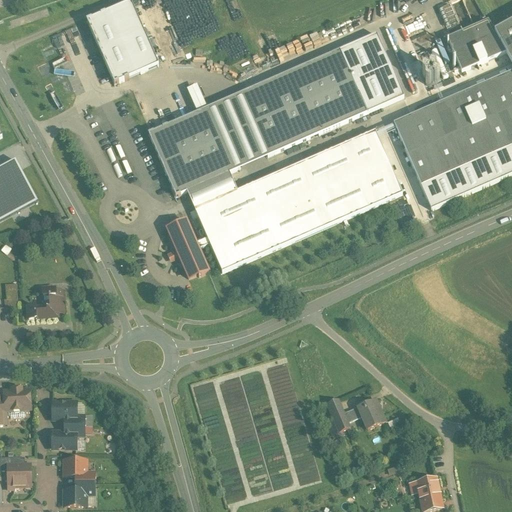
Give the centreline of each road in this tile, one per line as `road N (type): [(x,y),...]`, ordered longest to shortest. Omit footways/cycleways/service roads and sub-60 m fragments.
road 1 (tertiary): [(0,71),(137,336)]
road 2 (unclassified): [(511,437),(436,424),(307,310)]
road 3 (tertiary): [(307,310),(511,215)]
road 4 (tertiary): [(170,357),(307,310)]
road 5 (tertiary): [(155,380),(193,511)]
road 6 (unclassified): [(0,52),(121,0)]
road 7 (residential): [(0,369),(122,360)]
